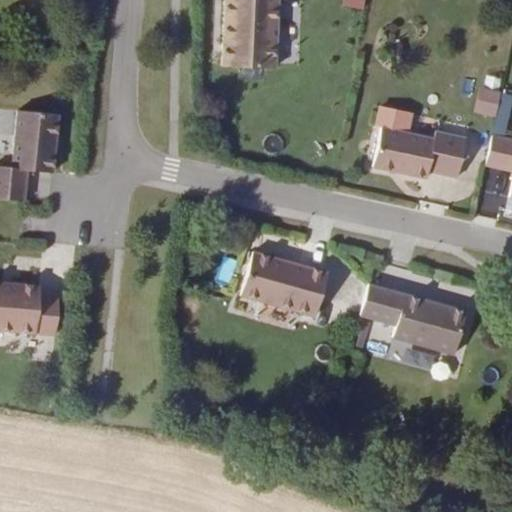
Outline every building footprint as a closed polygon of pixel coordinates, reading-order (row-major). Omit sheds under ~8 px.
[(243,69),(242,0),(226,0),(226,69),(243,69)] [(242,0),(243,69),(279,70),(278,0),(242,0)] [(339,0),(338,4),(360,11),(363,0),(339,0)] [(473,113),(493,117),(501,76),(481,72),(473,113)] [(51,173),(57,115),(17,111),(12,168),(0,166),(0,198),(24,201),(28,170),(51,173)] [(382,128),(372,166),(417,177),(417,136),(382,128)] [(417,136),(417,177),(426,179),(428,171),(457,178),(466,140),(436,133),(435,140),(417,136)] [(511,140),(491,136),(485,164),(511,170),(511,185),(510,197),(511,197),(511,140)] [(252,252),(240,295),(315,316),(327,272),(252,252)] [(0,330),(55,335),(58,298),(38,296),(39,286),(0,283),(0,330)] [(467,314),(368,284),(359,316),(395,326),(392,339),(454,358),(467,314)]
